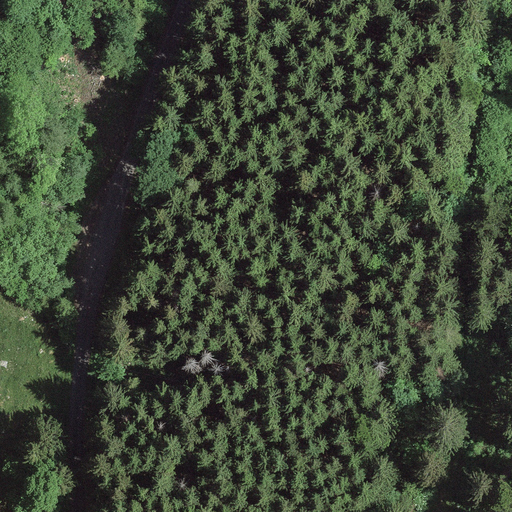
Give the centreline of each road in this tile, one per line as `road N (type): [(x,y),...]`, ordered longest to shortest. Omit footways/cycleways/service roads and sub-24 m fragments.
road 1 (unclassified): [(79,511),(74,443),(82,327),(143,121),(190,0)]
road 2 (track): [(502,0),(472,202),(469,428),(446,494),(451,511)]
